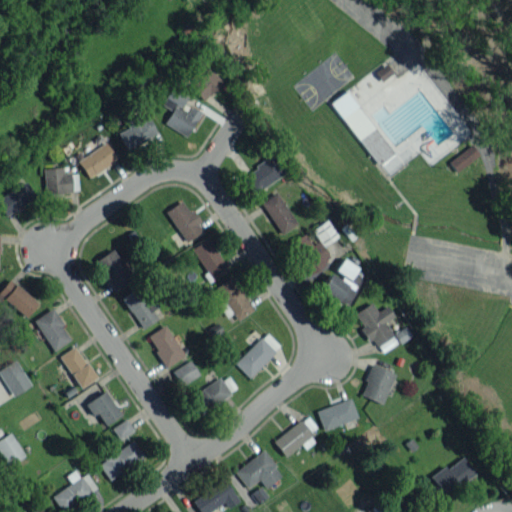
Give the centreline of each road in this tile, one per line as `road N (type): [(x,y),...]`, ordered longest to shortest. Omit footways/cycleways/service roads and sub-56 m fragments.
road 1 (residential): [(119,511),(314,364),(314,338),(192,173)]
road 2 (residential): [(187,466),(59,263),(58,240)]
road 3 (residential): [(58,240),(150,177),(177,167),(192,173)]
